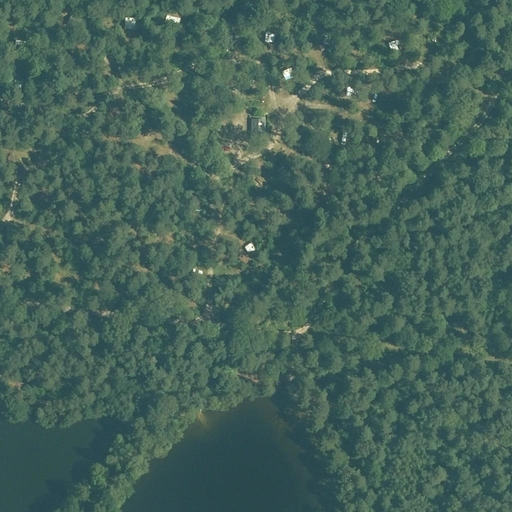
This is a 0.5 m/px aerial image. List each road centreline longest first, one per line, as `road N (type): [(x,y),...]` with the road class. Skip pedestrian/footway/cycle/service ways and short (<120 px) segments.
road 1 (track): [(0,112),(66,95),(102,74),(158,79),(233,59),(278,71),(308,57),(357,66),(429,60),(494,95)]
road 2 (track): [(0,301),(511,361)]
road 3 (track): [(511,69),(335,273),(299,335)]
road 4 (track): [(345,64),(308,87),(251,160),(230,166),(217,193),(209,325)]
road 5 (track): [(299,335),(366,511)]
road 6 (track): [(80,87),(12,172),(12,210),(0,224)]
